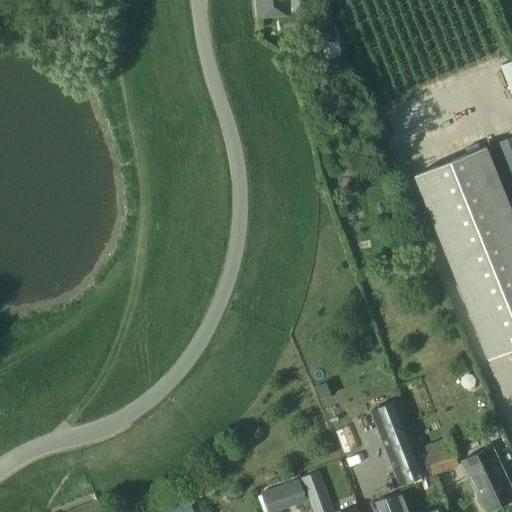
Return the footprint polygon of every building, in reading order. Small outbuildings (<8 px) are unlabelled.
[(257,0),(259,16),(299,12),(297,0),(257,0)] [(318,27),(332,26),(331,12),(317,14),(318,27)] [(511,70),(503,74),(511,97),(511,70)] [(493,72),(471,79),(475,91),(454,98),(461,120),(483,114),(486,127),(508,120),(493,72)] [(511,136),(414,175),(488,359),(505,353),(510,351),(511,356),(511,136)] [(398,400),(371,410),(395,470),(421,460),(398,400)] [(420,447),(432,476),(460,465),(456,456),(458,455),(450,435),(420,447)] [(511,499),(511,489),(492,446),(462,460),(486,511),(511,499)] [(301,478),(309,499),(327,492),(319,471),(301,478)] [(274,511),(307,502),(300,480),(262,491),(268,511),(274,511)] [(431,511),(407,511),(400,491),(372,503),(375,511),(441,511),(440,509),(431,511)] [(102,511),(98,500),(66,511),(102,511)]
